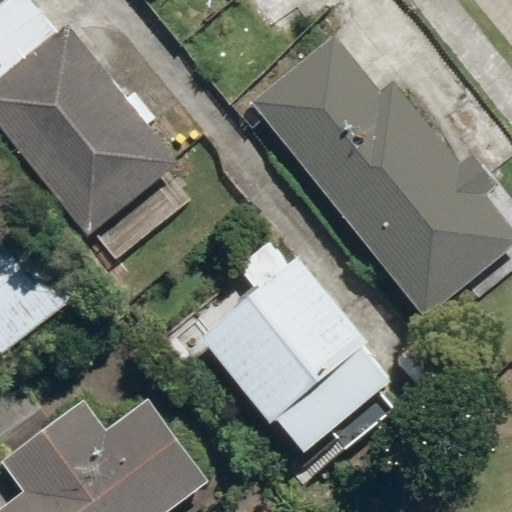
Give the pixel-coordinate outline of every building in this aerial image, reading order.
[(73,24),(0,82),(0,125),(90,238),(184,163),(73,24)] [(337,35),(255,102),(430,316),(511,249),(511,220),(490,194),(501,186),(474,152),(463,161),(397,80),(383,91),(337,35)] [(0,219),(0,357),(105,275),(37,190),(0,219)] [(242,304),(203,335),(273,420),(279,416),(306,450),(397,377),(369,343),(374,338),(304,253),(292,263),(271,237),(240,263),(256,283),(237,299),(242,304)] [(28,491),(0,511),(168,511),(212,479),(151,398),(111,428),(87,397),(4,459),(28,491)]
